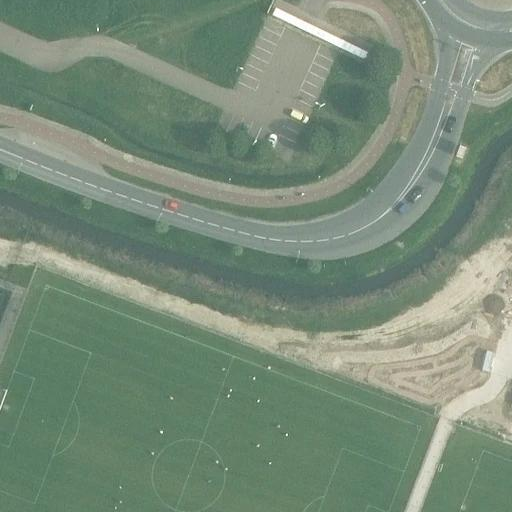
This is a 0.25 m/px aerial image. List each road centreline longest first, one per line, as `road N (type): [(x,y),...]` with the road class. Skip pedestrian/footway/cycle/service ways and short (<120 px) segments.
road 1 (unclassified): [(0,150),(267,239),(331,240),(362,228)]
road 2 (unclassified): [(362,228),(411,201),(426,180),(487,42)]
road 3 (unclassified): [(440,20),(445,65),(424,131),(362,228)]
